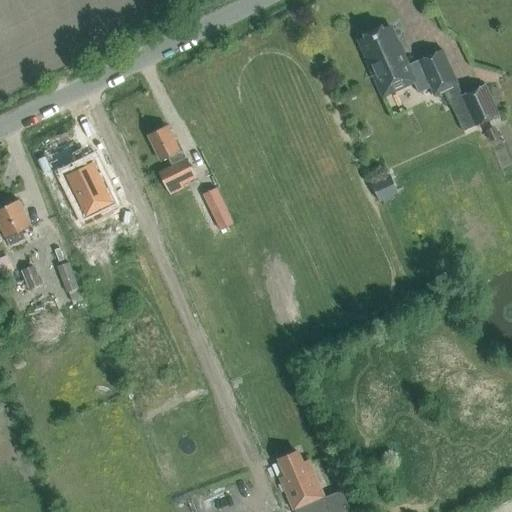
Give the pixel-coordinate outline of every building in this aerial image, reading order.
[(382,96),(413,82),(418,93),(431,88),(434,96),(458,85),(442,50),(418,61),(419,63),(408,68),(389,26),(383,29),(381,26),(364,34),(365,37),(359,40),(368,61),(366,62),(382,96)] [(462,96),(475,126),(498,116),(484,86),(462,96)] [(167,126),(148,136),(161,161),(168,158),(172,166),(159,173),(170,195),(184,189),(179,179),(193,173),(178,143),(176,144),(167,126)] [(500,138),(495,128),(486,133),(491,143),(500,138)] [(73,172),(67,176),(86,215),(88,214),(111,202),(101,181),(92,163),(73,172)] [(372,188),(378,200),(397,191),(392,180),(372,188)] [(217,187),(203,194),(220,230),(233,224),(224,204),(225,204),(217,187)] [(21,232),(31,228),(18,200),(0,208),(0,227),(5,239),(6,239),(9,247),(25,239),(21,232)] [(0,277),(14,272),(7,255),(0,257),(0,277)] [(83,300),(68,263),(56,268),(66,294),(68,293),(73,304),(83,300)] [(41,285),(33,266),(21,271),(29,290),(41,285)] [(294,510),(325,496),(310,462),(304,465),(298,452),(280,460),(286,473),(279,476),(294,510)]
